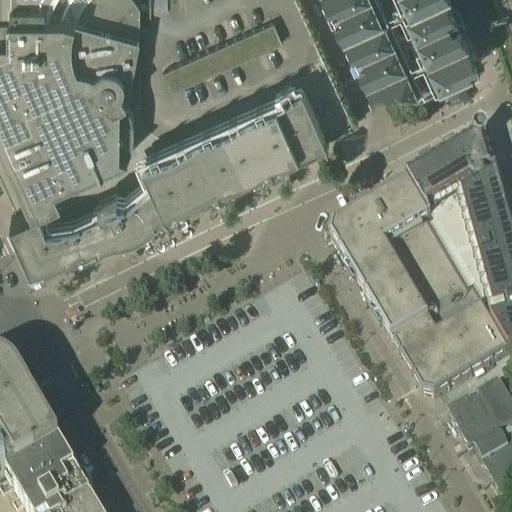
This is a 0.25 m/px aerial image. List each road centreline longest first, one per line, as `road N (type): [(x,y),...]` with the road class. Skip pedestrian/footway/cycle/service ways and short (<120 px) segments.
road 1 (tertiary): [(132,511),(17,322)]
road 2 (unknown): [(172,15),(177,68),(196,89),(235,86),(309,45)]
